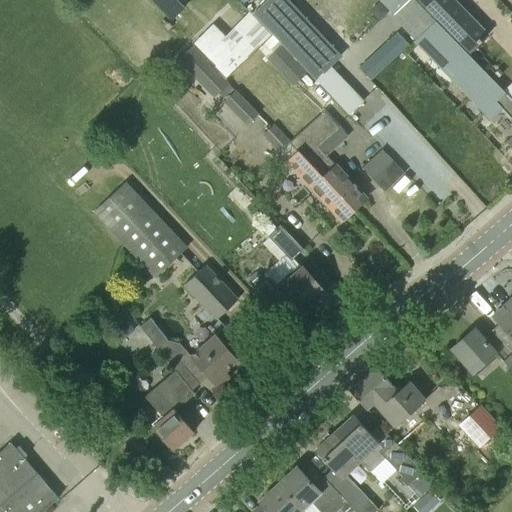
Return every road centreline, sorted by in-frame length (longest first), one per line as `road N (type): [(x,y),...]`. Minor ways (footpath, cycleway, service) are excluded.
road 1 (tertiary): [(170,511),(511,224)]
road 2 (unknown): [(107,511),(0,382)]
